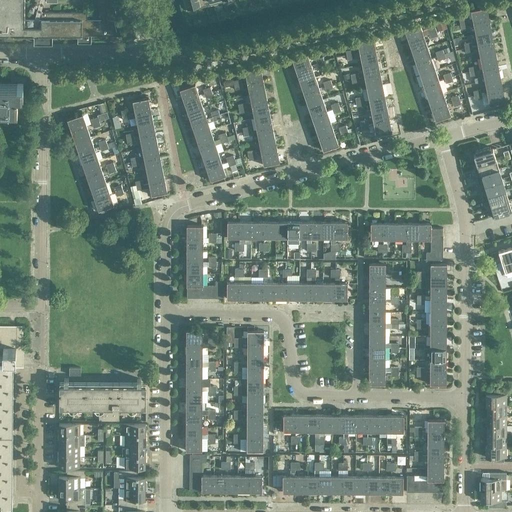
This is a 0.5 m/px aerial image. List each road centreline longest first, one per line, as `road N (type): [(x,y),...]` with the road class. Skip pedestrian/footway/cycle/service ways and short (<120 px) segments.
road 1 (residential): [(163,314),(165,224),(175,210),(441,135)]
road 2 (residential): [(149,54),(208,55),(422,0)]
road 3 (residential): [(465,398),(465,222),(441,135)]
road 4 (residential): [(44,307),(43,53)]
road 5 (residential): [(357,397),(298,392),(285,325),(273,314),(163,314)]
road 6 (residential): [(164,511),(163,314)]
road 7 (residential): [(38,511),(41,373)]
